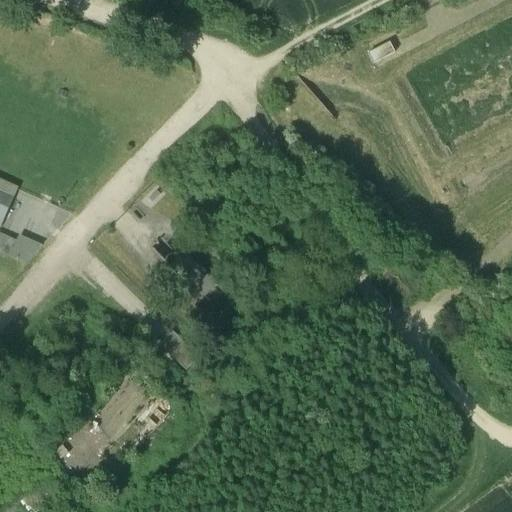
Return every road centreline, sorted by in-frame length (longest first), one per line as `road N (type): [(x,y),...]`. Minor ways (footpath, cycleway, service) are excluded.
road 1 (track): [(51,0),(243,75),(247,105),(511,444)]
road 2 (track): [(0,323),(243,75),(384,0)]
road 3 (track): [(140,511),(384,277)]
